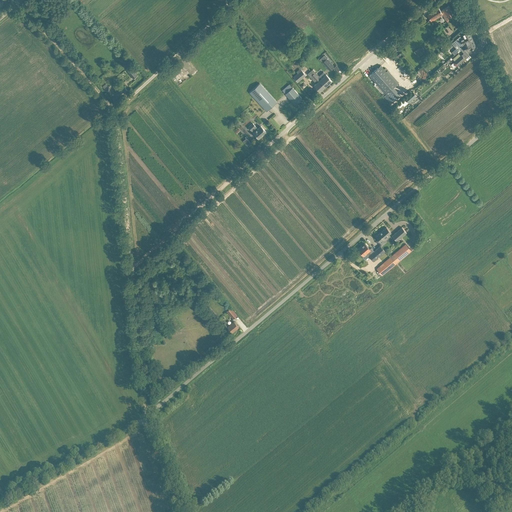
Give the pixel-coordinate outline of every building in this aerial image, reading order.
[(428,15),(432,21),(442,15),(447,22),(453,18),(451,15),(454,13),(449,6),(441,11),(439,8),(428,15)] [(454,41),(460,48),(462,45),(473,40),(469,31),(462,34),(463,38),(462,38),(460,36),(454,41)] [(476,47),(473,40),(462,45),(460,48),(461,50),(463,49),(464,51),(465,50),(466,52),(476,47)] [(461,54),(454,61),(455,61),(451,64),(452,66),(453,67),(454,68),(458,65),(465,59),(461,54)] [(322,62),(324,65),(328,68),(329,67),(331,70),(334,67),(327,58),(324,55),(320,59),(323,62),(322,62)] [(381,65),(367,77),(384,96),(397,84),(381,66),(381,65)] [(127,72),(133,78),(137,75),(131,68),(127,72)] [(293,77),(296,80),(295,81),(297,83),(306,75),(300,68),(296,71),(298,73),(293,77)] [(310,73),(312,75),(314,73),(318,77),(317,78),(325,87),(332,80),(326,74),(321,78),(313,69),(310,71),(311,72),(310,73)] [(318,77),(314,73),(312,75),(310,73),(311,72),(310,71),(307,74),(316,83),(314,85),(320,91),(325,87),(317,78),(318,77)] [(266,111),(277,102),(260,83),(249,92),(266,111)] [(104,90),(108,94),(109,94),(115,101),(128,91),(124,86),(115,94),(109,86),(104,90)] [(285,94),(294,104),(302,98),(293,87),(285,94)] [(413,92),(406,98),(409,102),(416,96),(413,92)] [(254,133),(259,138),(266,132),(261,126),(258,129),(252,123),(248,126),(254,132),(254,133)] [(247,137),(243,140),(248,146),(252,143),(247,137)] [(390,236),(389,234),(391,232),(386,227),(376,236),(381,243),(390,236)] [(392,236),(397,241),(406,232),(402,227),(392,236)] [(385,251),(384,250),(380,246),(374,251),(371,248),(370,249),(365,244),(359,249),(363,255),(366,252),(369,255),(373,261),(385,251)] [(411,250),(406,244),(377,269),(382,275),(411,250)] [(227,327),(232,332),(239,327),(234,321),(227,327)]
